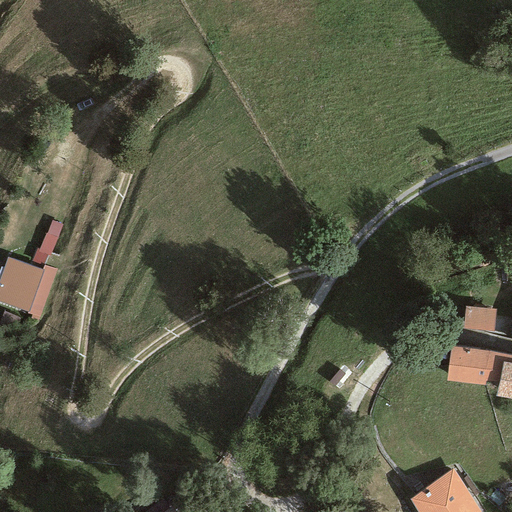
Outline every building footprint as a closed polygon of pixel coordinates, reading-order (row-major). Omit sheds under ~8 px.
[(43,271),(8,257),(0,277),(0,301),(27,312),(43,271)] [(494,310),(464,307),(462,327),(492,330),(494,310)] [(511,355),(489,351),(450,347),(445,381),(484,386),(485,380),(498,383),(502,362),(511,363),(511,355)] [(511,363),(502,362),(498,383),(495,396),(511,399),(511,363)] [(408,499),(416,511),(455,511),(473,501),(454,470),(408,499)] [(504,498),(495,489),(489,496),(498,505),(504,498)] [(480,511),(473,501),(455,511),(480,511)]
